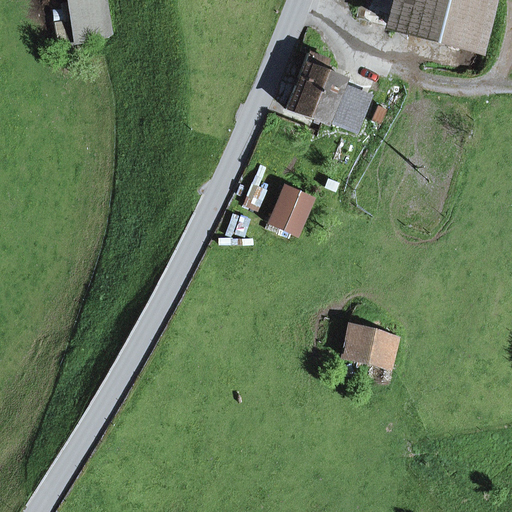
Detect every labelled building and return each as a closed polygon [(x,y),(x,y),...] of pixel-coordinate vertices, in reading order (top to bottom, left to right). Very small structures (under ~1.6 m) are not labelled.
[(67,0),(76,41),(111,35),(104,0),(67,0)] [(399,0),(392,28),(471,48),(483,0),(399,0)] [(352,99),(337,94),(339,87),(343,78),(324,71),(327,61),(307,53),(285,109),(325,125),(326,122),(355,133),(368,98),(354,92),(352,99)] [(354,92),(339,87),(337,94),(352,99),(354,92)] [(284,187),(267,224),(295,236),(312,199),(284,187)] [(364,377),(383,382),(397,337),(350,324),(341,356),(368,364),(364,377)]
